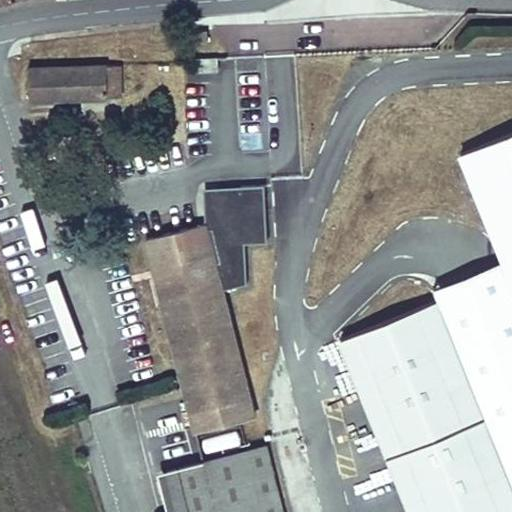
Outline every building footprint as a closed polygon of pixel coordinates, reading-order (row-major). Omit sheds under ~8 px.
[(209,29),(193,30),(193,42),(210,41),(209,29)] [(219,56),(198,57),(198,71),(219,70),(219,56)] [(123,64),(30,66),(31,104),(124,102),(123,64)] [(511,139),(461,159),(511,291),(511,139)] [(207,241),(219,286),(245,280),(244,243),(265,242),(263,182),(239,183),(239,188),(211,189),(213,238),(207,241)] [(201,217),(144,231),(181,383),(195,431),(252,416),(219,286),(207,241),(201,217)] [(511,511),(511,504),(436,307),(338,343),(405,511),(511,511)] [(281,511),(262,442),(162,470),(173,511),(281,511)]
